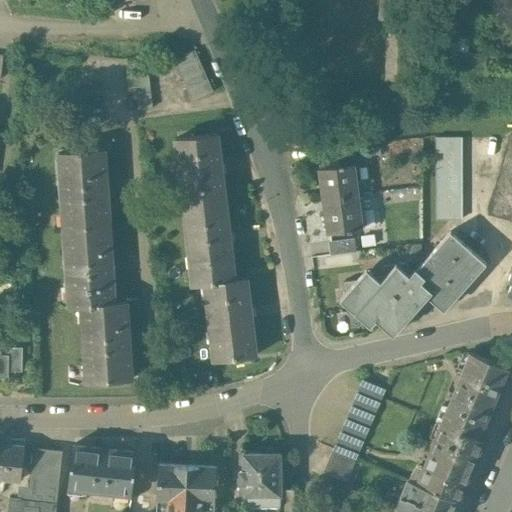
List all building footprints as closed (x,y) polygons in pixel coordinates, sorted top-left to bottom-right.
[(85,0),(63,0),(63,8),(85,9),(85,0)] [(419,0),(377,0),(376,16),(386,17),(383,77),(405,77),(406,36),(416,37),(416,22),(418,22),(419,0)] [(487,56),(445,50),(443,66),(485,72),(487,56)] [(211,92),(193,51),(172,60),(190,101),(211,92)] [(150,62),(127,60),(126,71),(149,74),(150,62)] [(149,74),(126,76),(130,110),(153,107),(149,74)] [(382,89),(360,91),(360,95),(305,100),(307,118),(315,117),(316,119),(319,118),(319,117),(345,115),(345,116),(347,116),(347,115),(384,112),(384,109),(403,110),(405,77),(383,77),(382,89)] [(185,212),(228,206),(223,173),(224,173),(223,162),(221,162),(217,131),(174,138),(185,212)] [(511,134),(510,134),(489,213),(511,219),(511,134)] [(457,137),(432,138),(435,221),(461,220),(457,137)] [(334,144),(311,145),(312,159),(335,158),(334,144)] [(105,149),(58,153),(64,225),(64,226),(64,230),(112,226),(105,149)] [(339,163),(339,165),(319,166),(322,197),(356,194),(353,163),(343,164),(343,163),(339,163)] [(356,194),(322,197),(325,227),(344,225),(345,226),(349,226),(349,225),(358,224),(356,194)] [(228,206),(185,212),(196,285),(207,283),(239,278),(233,243),(235,242),(233,230),(231,230),(228,206)] [(112,226),(64,230),(71,307),(81,306),(118,303),(112,226)] [(395,264),(380,280),(366,269),(340,299),(371,325),(376,320),(395,334),(407,320),(420,320),(420,310),(428,299),(433,303),(437,298),(449,308),(485,264),(451,233),(416,271),(414,269),(408,276),(395,264)] [(355,237),(331,239),(332,253),(356,251),(355,237)] [(239,278),(207,283),(218,359),(260,353),(255,317),(256,317),(254,304),(253,305),(249,276),(239,278)] [(118,303),(81,306),(88,382),(136,378),(129,302),(118,303)] [(22,347),(0,346),(0,376),(8,376),(8,370),(22,370),(22,347)] [(470,352),(442,423),(479,438),(508,367),(470,352)] [(363,379),(334,448),(356,457),(385,388),(363,379)] [(442,423),(417,483),(459,501),(465,484),(460,482),(472,455),(477,457),(483,440),(479,438),(442,423)] [(11,438),(0,438),(0,476),(21,479),(24,446),(10,445),(11,438)] [(137,451),(73,444),(68,487),(131,494),(132,487),(135,462),(137,451)] [(55,511),(62,450),(34,447),(30,488),(33,488),(31,500),(9,498),(7,511),(55,511)] [(276,452),(274,448),(265,449),(264,452),(240,452),(240,493),(248,493),(248,506),(279,506),(279,493),(280,493),(280,489),(280,452),(276,452)] [(356,457),(334,448),(325,471),(346,480),(356,457)] [(152,463),(135,462),(132,487),(145,489),(146,479),(151,480),(152,463)] [(216,466),(158,463),(157,497),(168,498),(167,511),(202,511),(202,510),(213,511),(213,500),(215,500),(216,466)] [(353,487),(330,478),(321,501),(343,511),(353,487)] [(417,483),(408,479),(396,506),(402,509),(409,511),(453,511),(459,501),(417,483)] [(294,511),(294,489),(280,489),(280,493),(279,493),(279,506),(279,511),(294,511)] [(149,511),(150,496),(131,494),(130,511),(149,511)] [(7,511),(9,498),(0,497),(0,511),(7,511)]
